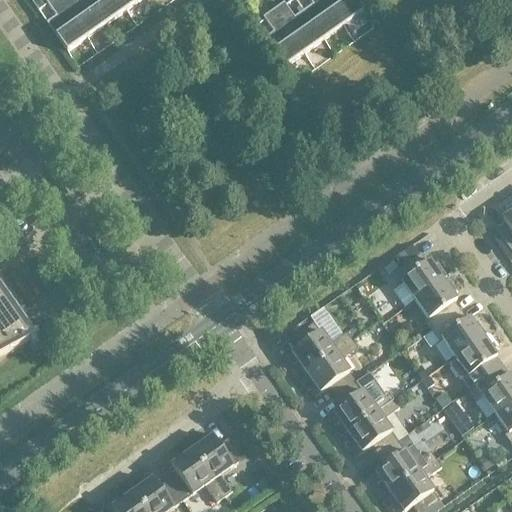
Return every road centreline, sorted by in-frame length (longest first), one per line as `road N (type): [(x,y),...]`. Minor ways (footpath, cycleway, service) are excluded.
road 1 (residential): [(255,375),(207,294),(0,11)]
road 2 (residential): [(92,490),(255,375)]
road 3 (residential): [(511,308),(453,229),(511,187)]
road 4 (residential): [(353,511),(255,375)]
